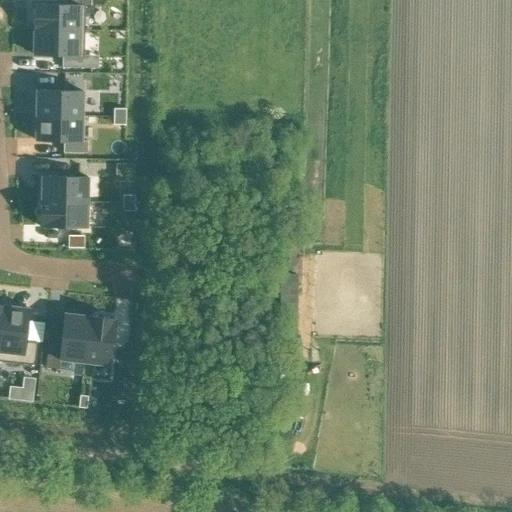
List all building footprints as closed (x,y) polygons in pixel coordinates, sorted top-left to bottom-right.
[(33,4),(32,29),(35,29),(80,30),(81,6),(86,6),(85,0),(62,0),(62,5),(33,4)] [(32,29),(32,54),(59,55),(59,67),(77,67),(77,55),(80,55),(80,30),(35,29),(32,29)] [(35,90),(35,115),(81,116),(82,91),(35,90)] [(113,105),(113,113),(125,114),(125,106),(113,105)] [(113,113),(112,121),(124,122),(125,114),(113,113)] [(35,115),(34,140),(64,141),(64,153),(86,153),(86,140),(80,140),(81,116),(35,115)] [(115,164),(115,182),(133,182),(133,164),(115,164)] [(40,200),(86,201),(87,176),(40,175),(40,200)] [(122,194),(122,202),(134,202),(134,194),(122,194)] [(86,226),(86,201),(40,200),(39,225),(86,226)] [(122,202),(121,210),(133,210),(134,202),(122,202)] [(71,234),(70,246),(82,247),(83,235),(71,234)] [(0,361),(34,366),(36,342),(24,341),(28,309),(3,306),(0,328),(0,361)] [(47,344),(44,368),(57,369),(58,360),(83,362),(88,316),(63,313),(59,346),(47,344)] [(88,316),(83,362),(108,365),(113,319),(88,316)] [(79,408),(87,409),(88,397),(80,396),(79,408)]
